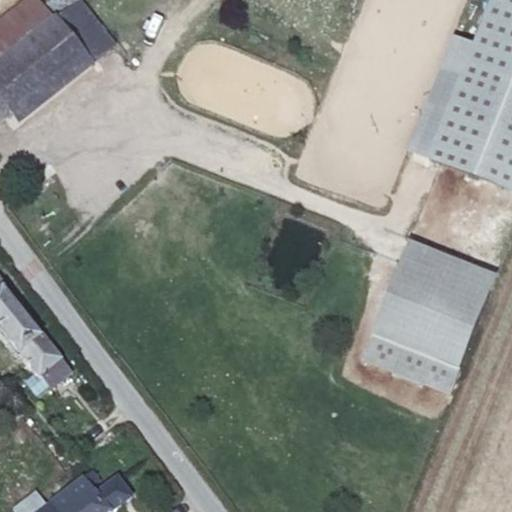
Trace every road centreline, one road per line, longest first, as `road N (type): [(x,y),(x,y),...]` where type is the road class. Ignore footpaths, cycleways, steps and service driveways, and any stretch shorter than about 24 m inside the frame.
road 1 (track): [(417,166),(392,227),(97,103),(0,167)]
road 2 (unclassified): [(213,511),(0,227)]
road 3 (track): [(97,103),(149,70),(196,0)]
